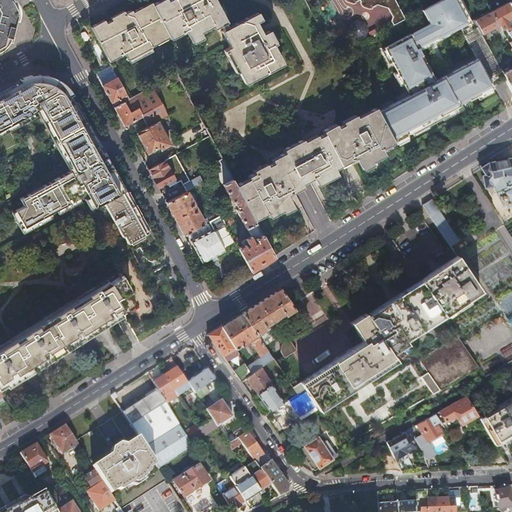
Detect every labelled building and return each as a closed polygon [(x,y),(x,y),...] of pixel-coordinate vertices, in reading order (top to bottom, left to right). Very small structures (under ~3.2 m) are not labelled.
[(0,0),(0,45),(2,45),(3,45),(5,36),(10,38),(18,9),(13,0),(0,0)] [(90,26),(106,56),(113,52),(116,57),(124,52),(129,62),(140,57),(138,54),(150,47),(149,46),(155,43),(152,39),(166,32),(167,34),(175,30),(177,34),(186,30),(190,40),(200,34),(199,32),(211,25),(213,28),(226,21),(214,0),(166,0),(161,3),(158,0),(152,4),(153,5),(147,8),(145,4),(132,11),(131,9),(99,26),(97,22),(90,26)] [(390,21),(392,25),(404,19),(394,0),(345,0),(346,1),(353,3),(358,0),(362,6),(369,8),(376,4),(388,8),(392,16),(390,21)] [(458,0),(437,0),(421,9),(429,23),(412,33),(410,34),(409,32),(383,46),(404,85),(407,84),(412,92),(377,110),(393,139),(421,124),(423,127),(448,113),(446,111),(459,104),(457,100),(467,95),(469,98),(492,86),(492,85),(476,57),(443,75),(435,79),(417,47),(436,37),(437,38),(459,26),(469,20),(458,0)] [(509,20),(511,18),(511,9),(507,0),(504,0),(506,3),(492,10),(475,19),(483,34),(501,24),(504,29),(511,25),(509,20)] [(220,30),(227,44),(231,42),(233,44),(223,49),(228,59),(231,58),(238,70),(242,68),(249,81),(280,65),(273,52),(276,50),(266,31),(258,35),(255,29),(258,27),(255,21),(257,20),(253,13),(220,30)] [(346,30),(350,37),(358,40),(365,36),(368,29),(364,22),(357,19),(349,23),(346,30)] [(511,89),(511,70),(510,67),(502,71),(511,89)] [(22,79),(0,91),(0,128),(39,106),(72,167),(18,197),(23,204),(14,209),(24,226),(83,194),(82,193),(85,191),(94,206),(103,202),(123,191),(70,94),(65,87),(59,82),(53,79),(45,76),(38,75),(34,76),(29,77),(22,79)] [(111,102),(126,94),(117,76),(101,84),(111,102)] [(142,116),(148,125),(157,120),(167,115),(152,86),(127,99),(113,106),(124,125),(142,116)] [(235,183),(253,218),(266,212),(267,213),(279,207),(281,209),(291,204),(287,195),(297,189),(303,186),(301,183),(305,181),(314,176),(318,183),(337,173),(334,167),(356,155),(361,165),(371,160),(370,157),(383,151),(381,147),(394,141),(393,139),(377,110),(376,107),(337,127),(335,123),(322,130),(324,133),(304,143),(302,138),(282,148),(284,151),(270,158),(272,161),(247,174),(248,176),(235,183)] [(170,143),(157,120),(148,125),(136,132),(147,152),(160,145),(161,148),(170,143)] [(251,270),(274,255),(256,222),(255,222),(253,218),(235,183),(218,152),(208,157),(232,201),(233,201),(237,208),(236,209),(245,227),(246,227),(251,235),(241,241),(240,238),(235,241),(251,270)] [(511,156),(488,161),(487,158),(479,164),(481,166),(485,174),(482,174),(484,186),(492,185),(501,201),(504,199),(506,202),(509,200),(511,203),(511,202),(511,156)] [(147,168),(157,186),(174,178),(164,159),(147,168)] [(182,184),(186,191),(203,181),(199,175),(182,184)] [(166,202),(184,234),(209,220),(207,217),(203,220),(198,211),(200,210),(199,208),(197,209),(195,205),(197,203),(193,195),(190,197),(188,193),(204,184),(203,181),(186,191),(166,202)] [(149,232),(126,190),(123,191),(103,202),(122,236),(123,235),(126,240),(140,233),(141,235),(149,232)] [(429,215),(450,247),(460,240),(431,198),(422,204),(429,215)] [(220,214),(209,220),(213,229),(191,240),(202,261),(224,250),(214,230),(226,224),(222,217),(220,214)] [(226,224),(228,228),(235,224),(229,214),(222,217),(226,224)] [(140,233),(126,240),(128,243),(141,235),(140,233)] [(420,280),(421,281),(433,299),(442,312),(443,314),(479,290),(456,256),(420,280)] [(0,349),(0,394),(121,319),(126,316),(118,302),(132,292),(121,275),(0,349)] [(421,281),(367,315),(379,333),(394,324),(403,337),(442,312),(433,299),(421,281)] [(293,306),(291,304),(280,287),(242,311),(256,333),(266,327),(265,325),(269,322),(270,323),(272,322),(272,321),(284,313),(285,314),(294,308),(293,306)] [(299,302),(293,306),(294,308),(298,314),(304,309),(299,302)] [(256,333),(242,311),(221,325),(235,347),(256,333)] [(367,315),(365,312),(350,321),(363,340),(299,381),(316,406),(317,408),(341,444),(438,390),(418,359),(403,337),(394,324),(379,333),(367,315)] [(235,347),(221,325),(207,333),(240,380),(245,377),(251,373),(246,365),(235,347)] [(457,334),(418,359),(438,390),(479,367),(457,334)] [(259,353),(266,348),(258,336),(251,340),(259,353)] [(283,343),(282,346),(282,350),(282,352),(283,354),(285,356),(295,349),(296,349),(296,348),(295,348),(289,339),(289,338),(288,338),(284,340),(284,341),(283,342),(283,343)] [(259,367),(273,357),(268,350),(246,365),(251,373),(259,367)] [(163,375),(172,390),(173,390),(174,392),(176,395),(189,386),(186,381),(176,367),(163,375)] [(186,381),(189,386),(194,393),(203,387),(215,379),(207,367),(186,381)] [(271,383),(273,382),(272,379),(270,381),(259,367),(251,373),(245,377),(257,393),(271,383)] [(162,373),(151,379),(153,381),(163,375),(162,373)] [(297,393),(292,386),(284,374),(279,378),(292,396),(297,393)] [(153,381),(157,389),(162,397),(170,391),(172,394),(174,392),(173,390),(172,390),(163,375),(153,381)] [(316,406),(299,381),(292,386),(297,393),(299,392),(301,394),(293,398),(302,412),(310,407),(313,411),(317,408),(316,406)] [(257,393),(269,410),(283,401),(271,383),(257,393)] [(203,387),(194,393),(198,399),(207,393),(203,387)] [(157,389),(123,412),(138,436),(156,463),(159,468),(192,446),(190,443),(186,435),(162,397),(157,389)] [(464,395),(439,410),(445,420),(455,414),(460,423),(476,414),(464,395)] [(511,398),(479,417),(500,451),(501,453),(511,446),(511,398)] [(204,409),(211,420),(212,419),(217,426),(232,416),(221,399),(204,409)] [(419,449),(428,444),(427,441),(441,433),(440,431),(440,430),(437,425),(441,423),(434,413),(416,423),(422,433),(414,437),(419,449)] [(198,428),(203,436),(217,427),(217,426),(212,419),(211,420),(198,428)] [(64,424),(49,434),(61,453),(77,444),(64,424)] [(186,435),(190,443),(203,436),(198,428),(186,435)] [(252,439),(256,437),(250,428),(246,431),(252,439)] [(401,470),(409,470),(411,466),(404,451),(405,450),(405,449),(413,445),(408,433),(406,434),(404,430),(386,440),(393,456),(394,456),(401,470)] [(262,454),(252,439),(246,431),(238,437),(242,443),(254,460),(262,454)] [(231,435),(225,439),(228,444),(234,440),(231,435)] [(314,468),(316,467),(317,467),(336,455),(328,441),(323,443),(317,435),(303,444),(303,445),(300,447),(299,449),(300,450),(299,450),(311,468),(311,467),(311,468),(314,468)] [(91,466),(93,469),(101,481),(109,493),(122,485),(124,487),(133,482),(136,483),(145,477),(145,474),(148,472),(150,468),(156,463),(138,436),(126,444),(123,444),(114,450),(113,452),(91,466)] [(228,444),(232,450),(242,443),(238,437),(234,440),(228,444)] [(48,462),(36,442),(20,452),(32,472),(43,465),(48,462)] [(433,453),(428,444),(419,449),(424,458),(433,453)] [(488,451),(489,465),(508,464),(501,453),(500,451),(488,451)] [(260,468),(271,484),(279,495),(284,492),(288,481),(283,474),(280,476),(278,473),(269,460),(266,462),(265,460),(266,459),(262,454),(254,460),(254,461),(259,468),(260,468)] [(254,461),(244,468),(259,491),(271,484),(260,468),(259,468),(254,461)] [(113,500),(119,509),(166,479),(159,468),(156,463),(150,468),(148,472),(145,474),(145,477),(136,483),(133,482),(124,487),(122,485),(109,493),(113,500)] [(183,496),(192,490),(208,480),(198,464),(173,480),(183,496)] [(32,472),(35,478),(47,470),(43,465),(32,472)] [(225,471),(229,477),(235,486),(234,486),(244,501),(259,491),(244,468),(243,467),(237,471),(234,465),(225,471)] [(93,469),(84,475),(92,487),(86,491),(98,510),(113,500),(109,493),(101,481),(93,469)] [(229,477),(216,486),(231,509),(244,501),(234,486),(235,486),(229,477)] [(495,489),(497,506),(511,502),(509,486),(495,489)] [(421,489),(414,490),(415,501),(414,511),(436,511),(437,499),(421,499),(421,489)] [(447,491),(447,498),(459,498),(459,490),(447,491)] [(56,511),(48,498),(43,491),(12,508),(13,511),(56,511)] [(64,505),(56,493),(48,498),(56,511),(78,511),(72,500),(64,505)] [(459,511),(467,511),(466,497),(459,498),(447,498),(437,499),(436,511),(459,511)] [(414,511),(415,501),(396,502),(396,511),(414,511)] [(396,511),(396,502),(377,504),(377,511),(396,511)]
